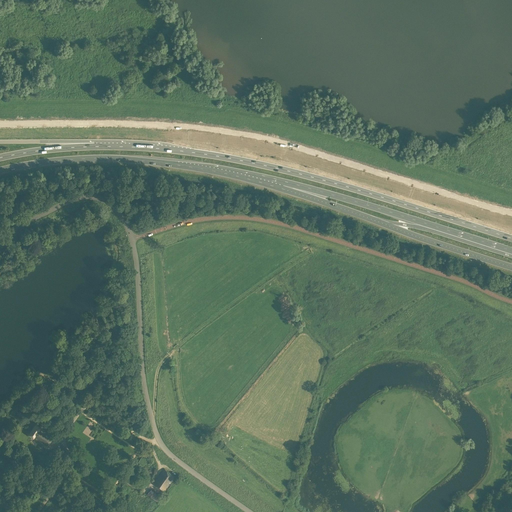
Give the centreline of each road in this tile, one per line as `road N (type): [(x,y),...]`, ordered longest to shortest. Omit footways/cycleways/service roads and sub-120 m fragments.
road 1 (secondary): [(511,238),(240,159),(107,146)]
road 2 (unclassified): [(159,442),(144,386),(134,249),(115,208),(74,199),(0,237)]
road 3 (secondary): [(0,169),(123,159),(284,185)]
road 4 (secondary): [(284,185),(511,267)]
road 5 (secondary): [(284,185),(511,253)]
road 6 (unclassified): [(63,443),(87,403),(159,442)]
